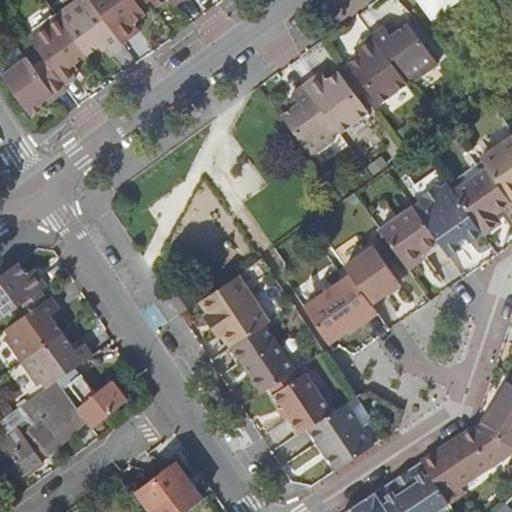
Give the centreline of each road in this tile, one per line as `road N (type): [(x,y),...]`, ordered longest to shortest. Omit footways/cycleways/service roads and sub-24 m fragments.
road 1 (residential): [(39,189),(257,511)]
road 2 (residential): [(310,511),(455,411),(511,263)]
road 3 (residential): [(39,189),(296,0)]
road 4 (residential): [(131,437),(28,511)]
